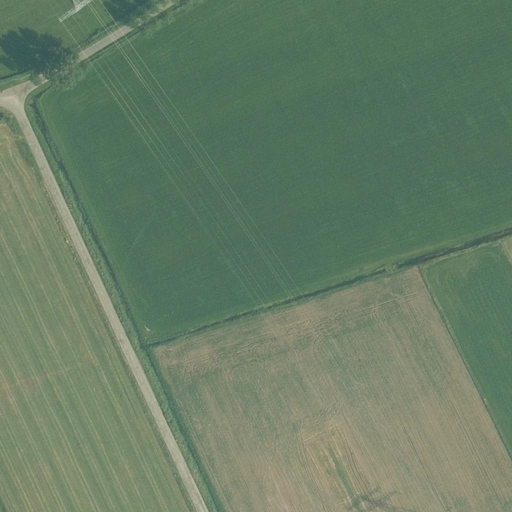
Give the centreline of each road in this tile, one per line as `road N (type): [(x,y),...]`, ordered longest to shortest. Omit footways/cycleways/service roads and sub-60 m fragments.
road 1 (unclassified): [(201,511),(11,96)]
road 2 (unclassified): [(11,96),(178,0)]
